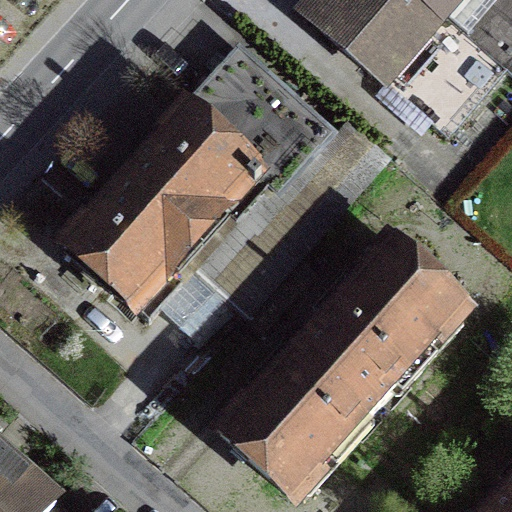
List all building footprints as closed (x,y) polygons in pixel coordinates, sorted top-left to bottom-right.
[(445,20),(420,0),(340,0),(315,30),(423,122),(448,143),(508,73),(445,20)] [(420,0),(445,20),(446,20),(462,0),(420,0)] [(511,0),(462,0),(446,20),(508,73),(511,75),(511,0)] [(239,53),(124,181),(260,302),(388,160),(349,124),(335,139),(239,53)] [(245,319),(260,302),(124,181),(65,248),(150,325),(196,274),(245,319)] [(465,313),(390,246),(220,434),(296,502),(465,313)] [(59,505),(0,453),(0,511),(56,511),(54,510),(59,505)] [(511,511),(511,485),(487,511),(511,511)]
